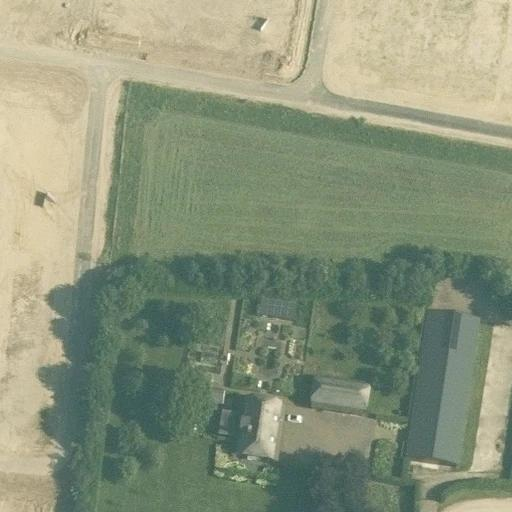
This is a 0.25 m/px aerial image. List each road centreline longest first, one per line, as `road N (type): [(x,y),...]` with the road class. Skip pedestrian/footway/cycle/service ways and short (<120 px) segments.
road 1 (residential): [(0,465),(42,468),(66,448),(101,64)]
road 2 (residential): [(101,64),(308,96)]
road 3 (residential): [(308,96),(511,133)]
